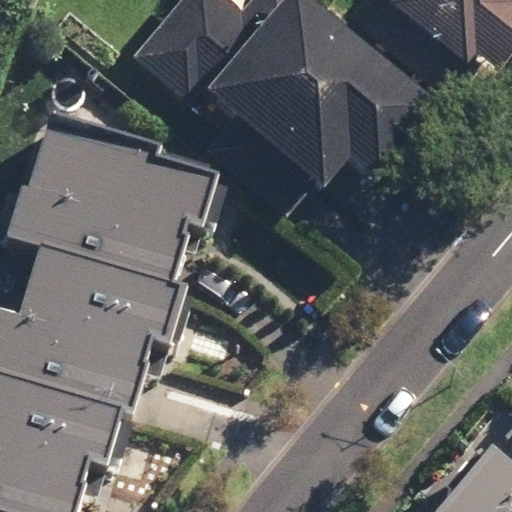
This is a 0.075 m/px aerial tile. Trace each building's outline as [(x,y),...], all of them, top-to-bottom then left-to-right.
[(450,116),(307,0),(268,0),(254,18),(232,0),(200,0),(142,71),(197,116),(208,103),(236,126),(214,153),(295,220),(323,186),(341,201),(367,169),(390,188),(450,116)] [(511,0),(400,0),(372,35),(458,105),(489,66),(511,84),(511,0)] [(39,262),(169,302),(190,236),(206,241),(221,192),(45,137),(9,252),(39,262)] [(0,391),(123,430),(133,433),(156,358),(175,364),(192,309),(169,302),(39,262),(15,337),(0,332),(0,391)] [(0,511),(80,511),(91,478),(107,483),(123,430),(0,391),(0,511)] [(511,511),(511,456),(510,455),(461,511),(511,511)]
